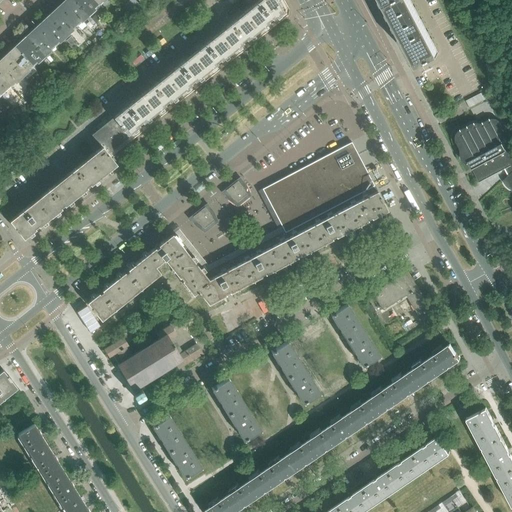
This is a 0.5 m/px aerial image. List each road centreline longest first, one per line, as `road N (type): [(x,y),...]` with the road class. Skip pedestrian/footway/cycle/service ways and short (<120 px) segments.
road 1 (secondary): [(44,301),(348,66)]
road 2 (residential): [(435,229),(120,426)]
road 3 (secondary): [(511,312),(360,30)]
road 4 (residential): [(503,359),(279,511)]
road 5 (residential): [(2,334),(113,511)]
road 6 (residential): [(287,61),(261,59),(147,148),(149,171)]
road 7 (secondary): [(348,66),(435,229)]
road 8 (secondary): [(287,61),(149,171)]
road 9 (secondary): [(149,171),(25,270)]
road 10 (secondary): [(435,229),(503,359)]
road 11 (residential): [(120,426),(44,301)]
